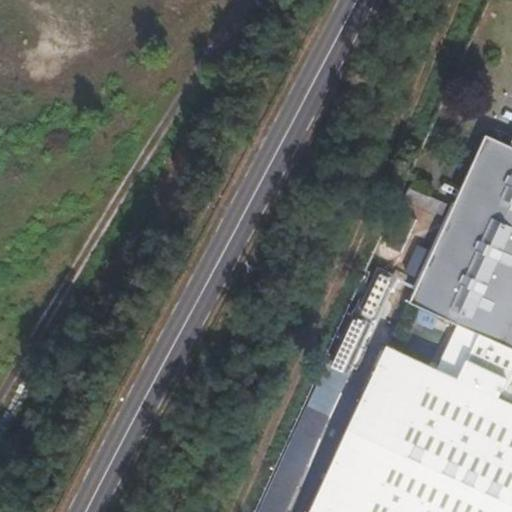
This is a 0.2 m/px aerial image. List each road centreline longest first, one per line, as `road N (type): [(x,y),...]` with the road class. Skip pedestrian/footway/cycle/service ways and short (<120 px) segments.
road 1 (secondary): [(90,511),(357,0)]
road 2 (track): [(186,511),(437,0)]
